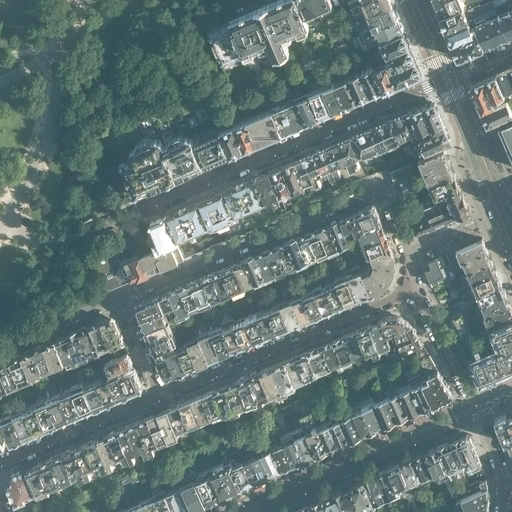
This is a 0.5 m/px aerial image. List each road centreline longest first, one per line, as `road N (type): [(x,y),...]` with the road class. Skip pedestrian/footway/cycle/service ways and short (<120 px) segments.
road 1 (residential): [(410,253),(385,196),(373,192),(118,298)]
road 2 (residential): [(134,213),(448,79)]
road 3 (residential): [(161,396),(413,292)]
road 4 (tertiary): [(234,511),(476,406)]
road 5 (residential): [(0,463),(161,396)]
road 6 (residential): [(476,406),(413,292)]
road 7 (residential): [(118,298),(0,347)]
